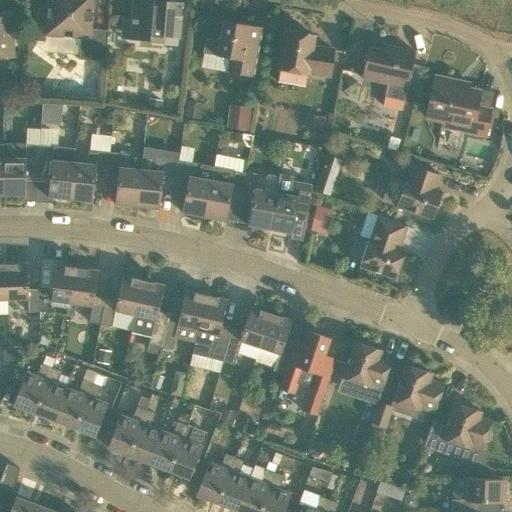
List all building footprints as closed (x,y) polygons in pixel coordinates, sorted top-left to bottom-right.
[(79,59),(106,61),(108,31),(90,29),(92,0),(48,0),(46,35),(81,38),(79,59)] [(153,6),(153,0),(133,0),(132,18),(131,18),(131,23),(136,23),(135,40),(164,43),(165,37),(179,39),(182,2),(166,1),(166,7),(153,6)] [(0,56),(13,56),(10,12),(0,12),(0,56)] [(223,20),(220,36),(215,39),(206,38),(203,53),(229,58),(226,72),(254,77),(263,28),(223,20)] [(308,73),(329,76),(334,50),(312,47),(314,36),(286,31),(279,69),(308,74),(308,73)] [(416,52),(387,45),(382,44),(380,49),(369,47),(362,78),(388,84),(385,95),(405,99),(408,88),(418,90),(424,67),(413,64),(416,52)] [(486,135),(491,110),(477,107),(481,91),(468,88),(470,84),(435,76),(426,118),(443,121),(437,149),(452,152),(457,129),(486,135)] [(187,101),(184,116),(201,119),(204,104),(187,101)] [(62,104),(42,103),(41,123),(61,124),(62,104)] [(229,105),(226,128),(247,131),(250,107),(229,105)] [(307,114),(306,126),(324,129),(325,117),(307,114)] [(398,149),(402,138),(363,126),(360,138),(398,149)] [(40,129),(42,144),(59,142),(57,127),(40,129)] [(92,132),(91,147),(110,149),(112,134),(92,132)] [(26,144),(16,144),(3,144),(3,195),(26,195),(26,176),(38,177),(40,145),(26,144)] [(53,146),(40,145),(38,177),(50,178),(48,197),(70,199),(74,162),(75,148),(63,147),(53,146)] [(87,164),(74,162),(70,199),(93,202),(95,182),(106,183),(109,152),(88,150),(87,164)] [(109,152),(106,183),(117,185),(115,204),(137,206),(141,169),(128,168),(130,154),(109,152)] [(241,168),(242,159),(216,155),(215,164),(241,168)] [(154,171),(141,169),(137,206),(160,209),(162,189),(173,191),(178,160),(164,158),(155,157),(154,171)] [(213,166),(200,164),(178,160),(173,191),(185,193),(182,212),(204,217),(210,180),(213,166)] [(210,180),(204,217),(226,221),(229,202),(240,204),(246,173),(213,166),(210,180)] [(397,205),(397,207),(432,220),(442,191),(437,189),(441,176),(412,166),(407,179),(406,179),(406,181),(391,176),(382,200),(397,205)] [(337,172),(320,169),(318,189),(334,192),(337,172)] [(266,176),(246,173),(240,204),(251,206),(248,225),(270,229),(277,193),(264,190),(266,176)] [(270,229),(292,233),(296,214),(307,216),(313,185),(292,181),(289,195),(277,193),(270,229)] [(327,228),(331,210),(317,207),(312,224),(327,228)] [(370,239),(369,239),(360,267),(395,279),(403,257),(405,251),(399,249),(407,225),(378,215),(370,239)] [(27,263),(6,264),(7,300),(28,299),(29,312),(39,311),(40,290),(28,289),(27,263)] [(52,290),(40,290),(39,311),(49,312),(51,300),(71,303),(77,268),(55,265),(52,290)] [(98,271),(77,268),(71,303),(93,306),(90,322),(101,324),(105,298),(94,296),(98,271)] [(117,301),(105,298),(101,324),(111,326),(114,310),(135,315),(143,280),(123,276),(117,301)] [(143,280),(135,315),(131,332),(150,336),(149,344),(161,347),(169,313),(158,310),(164,285),(143,280)] [(169,313),(161,347),(171,349),(174,337),(195,342),(206,295),(185,290),(179,315),(169,313)] [(206,295),(195,342),(192,352),(211,358),(222,361),(232,328),(221,325),(227,300),(206,295)] [(241,341),(260,348),(271,314),(251,307),(243,331),(232,328),(222,361),(234,364),(241,341)] [(273,371),(285,375),(294,348),(283,345),(292,321),(271,314),(260,348),(279,354),(273,371)] [(294,394),(297,383),(311,388),(312,389),(313,385),(317,374),(329,338),(310,332),(306,343),(296,340),(294,348),(285,375),(280,389),(294,394)] [(354,341),(342,377),(381,390),(392,360),(380,356),(382,351),(354,341)] [(4,364),(17,364),(20,349),(4,349),(4,364)] [(34,413),(52,367),(42,364),(38,377),(26,373),(13,405),(30,411),(30,412),(31,413),(31,412),(34,413)] [(404,364),(392,399),(421,409),(434,414),(444,384),(431,379),(433,374),(404,364)] [(54,421),(67,388),(56,384),(61,371),(52,367),(34,413),(37,414),(37,415),(38,415),(54,421)] [(75,428),(92,383),(83,379),(78,393),(67,388),(54,421),(71,427),(70,428),(71,428),(72,427),(75,428)] [(108,404),(96,399),(101,386),(92,383),(75,428),(77,429),(77,430),(78,431),(79,430),(95,436),(108,404)] [(325,389),(313,385),(312,389),(311,388),(303,409),(316,414),(325,389)] [(389,409),(390,406),(378,402),(377,402),(377,404),(377,405),(371,423),(372,423),(385,428),(386,428),(392,410),(389,409)] [(480,418),(482,413),(482,412),(454,403),(449,416),(436,411),(424,447),(466,461),(470,447),(482,451),(492,421),(480,418)] [(129,455),(146,410),(137,406),(132,419),(120,415),(108,448),(125,454),(124,455),(125,455),(126,454),(129,455)] [(149,463),(161,431),(150,426),(155,413),(146,410),(129,455),(131,457),(132,458),(133,457),(149,463)] [(222,410),(217,422),(232,428),(237,415),(222,410)] [(246,421),(242,433),(254,437),(258,425),(246,421)] [(161,431),(149,463),(165,469),(165,470),(166,471),(166,470),(169,471),(186,425),(177,422),(172,435),(161,431)] [(186,425),(169,471),(172,472),(171,473),(173,473),(173,472),(190,479),(202,446),(190,442),(195,429),(186,425)] [(217,503),(234,457),(225,454),(220,467),(209,463),(196,495),(213,501),(213,502),(214,503),(214,502),(217,503)] [(237,511),(250,478),(238,474),(243,461),(234,457),(217,503),(220,504),(220,505),(221,505),(237,511)] [(394,460),(389,476),(406,481),(411,466),(394,460)] [(0,486),(12,491),(17,476),(20,469),(7,464),(0,480),(0,486)] [(259,511),(275,473),(266,469),(261,482),(250,478),(237,511),(240,511),(259,511)] [(283,511),(291,494),(279,489),(284,476),(275,473),(259,511),(283,511)] [(501,503),(502,480),(467,478),(466,500),(451,499),(450,511),(478,511),(479,502),(501,503)] [(324,511),(329,500),(320,496),(315,509),(303,505),(300,511),(324,511)] [(33,511),(37,505),(34,504),(34,503),(33,502),(33,503),(16,497),(9,511),(33,511)] [(334,511),(338,503),(329,500),(324,511),(334,511)]
